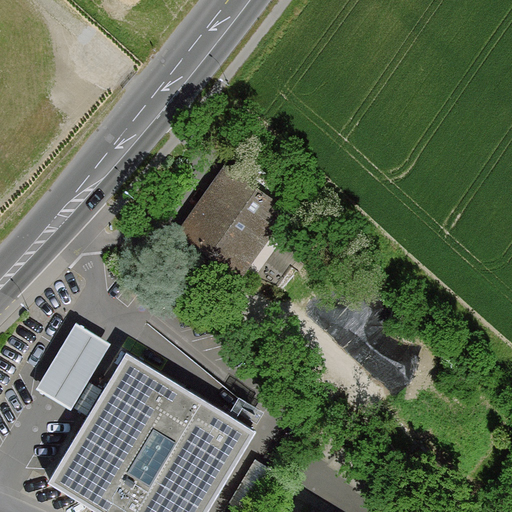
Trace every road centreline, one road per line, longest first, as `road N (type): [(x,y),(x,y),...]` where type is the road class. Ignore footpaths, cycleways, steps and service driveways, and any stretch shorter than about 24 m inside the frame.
road 1 (primary): [(0,286),(236,0)]
road 2 (track): [(156,102),(46,0)]
